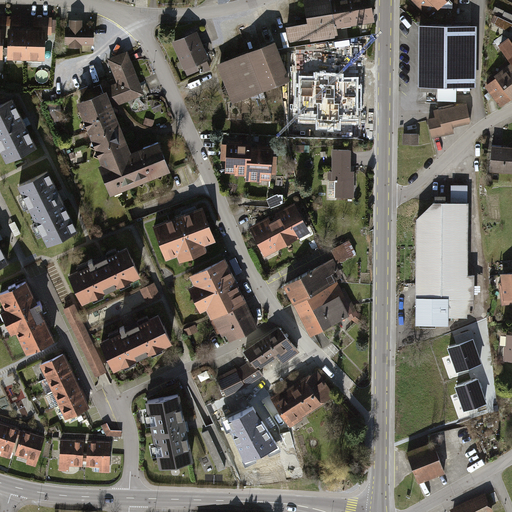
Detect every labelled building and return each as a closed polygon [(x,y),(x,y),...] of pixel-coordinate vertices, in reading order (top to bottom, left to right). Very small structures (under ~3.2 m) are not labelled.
[(304,0),(308,24),(284,28),(284,31),(276,32),(278,46),(286,44),(287,47),(337,39),(335,28),(374,23),(370,0),(304,0)] [(410,0),(429,18),(447,0),(410,0)] [(511,13),(498,8),(495,15),(511,22),(511,13)] [(25,16),(0,15),(0,23),(25,24),(25,16)] [(38,28),(8,28),(8,58),(29,58),(50,58),(50,49),(50,33),(57,33),(57,17),(38,17),(38,28)] [(75,26),(71,26),(70,42),(73,42),(73,48),(83,49),(84,43),(98,44),(99,28),(87,27),(87,20),(75,19),(75,26)] [(421,88),(475,88),(475,25),(422,25),(421,88)] [(195,32),(171,43),(187,79),(199,73),(196,65),(208,60),(195,32)] [(274,42),(217,66),(232,104),(290,80),(274,42)] [(511,64),(484,85),(500,106),(511,96),(511,48),(506,52),(511,59),(511,64)] [(178,171),(166,140),(137,151),(120,107),(124,106),(151,96),(133,50),(111,58),(122,86),(109,91),(106,83),(94,88),(93,85),(83,89),(87,99),(82,101),(117,194),(178,171)] [(314,76),(299,76),(299,84),(296,84),(296,109),(298,109),(298,119),(316,119),(316,130),(342,130),(342,122),(359,122),(359,110),(363,110),(363,85),(359,85),(359,77),(344,77),(344,73),(314,73),(314,76)] [(12,100),(0,105),(0,146),(7,160),(35,147),(12,100)] [(470,103),(442,109),(443,115),(430,118),(434,139),(458,134),(457,127),(475,124),(470,103)] [(157,120),(148,118),(147,124),(156,126),(157,120)] [(422,134),(405,135),(406,148),(422,147),(422,134)] [(248,145),(225,145),(224,173),(236,173),(236,177),(247,177),(248,149),(248,145)] [(511,148),(495,147),(492,172),(511,174),(511,148)] [(271,149),(248,149),(247,177),(247,183),(260,183),(260,181),(269,181),(269,175),(278,175),(278,158),(271,158),(271,149)] [(350,151),(331,151),(331,181),(334,181),(334,198),(354,198),(354,172),(350,172),(350,151)] [(47,172),(19,186),(48,244),(76,230),(47,172)] [(469,186),(452,186),(452,198),(469,199),(469,186)] [(469,201),(432,201),(412,219),(411,323),(449,323),(449,313),(474,313),(474,270),(468,270),(469,201)] [(296,204),(273,217),(289,246),(312,234),(296,204)] [(207,207),(156,228),(170,262),(181,257),(183,264),(213,252),(210,246),(221,241),(207,207)] [(273,217),(250,229),(266,259),(289,246),(273,217)] [(351,242),(336,250),(343,264),(358,256),(351,242)] [(133,248),(73,275),(86,303),(145,276),(133,248)] [(264,326),(232,258),(196,275),(200,283),(194,286),(206,310),(211,308),(215,315),(216,318),(212,320),(220,337),(224,335),(228,343),(264,326)] [(285,287),(294,303),(336,281),(342,278),(333,262),(285,287)] [(511,272),(501,274),(503,305),(511,304),(511,272)] [(25,280),(0,292),(0,304),(1,307),(0,307),(0,316),(10,335),(14,333),(25,355),(55,340),(25,280)] [(341,292),(336,281),(294,303),(311,336),(356,313),(344,290),(341,292)] [(141,290),(147,305),(162,299),(155,284),(141,290)] [(78,304),(66,310),(97,378),(102,376),(109,373),(78,304)] [(159,314),(100,342),(114,370),(173,343),(159,314)] [(186,331),(189,338),(199,333),(196,327),(186,331)] [(236,368),(218,377),(227,394),(245,386),(262,374),(258,367),(277,353),(282,360),(297,349),(281,328),(246,352),(252,360),(237,370),(236,368)] [(472,338),(448,347),(457,371),(481,362),(472,338)] [(39,365),(45,378),(70,367),(64,354),(39,365)] [(45,378),(52,392),(76,380),(70,367),(45,378)] [(275,400),(290,422),(332,393),(317,372),(275,400)] [(479,377),(455,386),(463,410),(488,401),(479,377)] [(52,392),(58,405),(83,393),(76,380),(52,392)] [(58,405),(64,418),(89,406),(83,393),(58,405)] [(177,397),(147,403),(160,469),(190,463),(177,397)] [(245,459),(279,443),(254,406),(229,419),(233,428),(231,429),(245,459)] [(124,430),(113,430),(110,423),(104,426),(109,436),(124,436),(124,430)] [(20,430),(0,424),(0,449),(3,451),(1,458),(11,461),(13,454),(20,430)] [(35,468),(44,438),(20,430),(13,454),(28,459),(26,465),(35,468)] [(202,433),(219,470),(225,467),(209,430),(202,433)] [(88,440),(60,439),(58,471),(70,471),(70,465),(86,466),(88,440)] [(217,441),(227,467),(233,465),(223,439),(217,441)] [(113,454),(113,442),(88,440),(86,466),(100,467),(99,473),(111,474),(113,454)] [(408,452),(419,481),(445,472),(434,442),(408,452)] [(494,511),(485,492),(450,509),(451,511),(494,511)]
